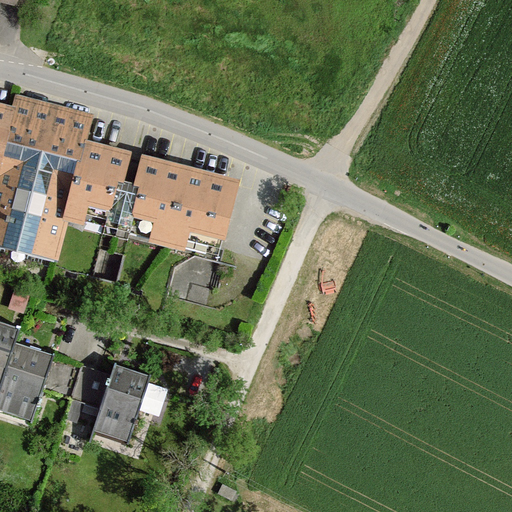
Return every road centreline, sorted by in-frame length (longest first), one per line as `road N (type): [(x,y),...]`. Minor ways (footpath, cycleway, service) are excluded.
road 1 (unclassified): [(0,69),(122,101),(328,183)]
road 2 (track): [(328,183),(425,0)]
road 3 (unclassified): [(328,183),(511,274)]
road 4 (residential): [(252,363),(328,183)]
road 5 (track): [(252,363),(192,511)]
